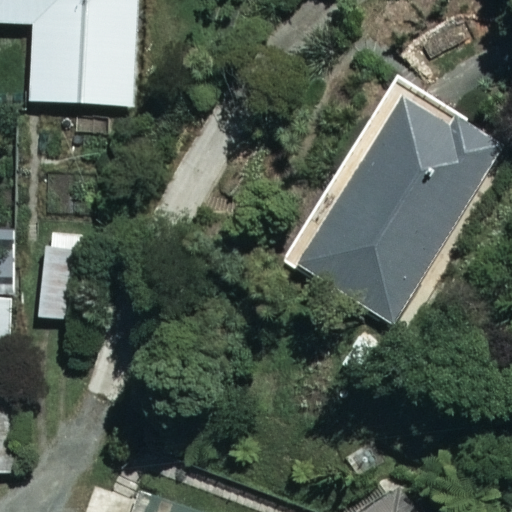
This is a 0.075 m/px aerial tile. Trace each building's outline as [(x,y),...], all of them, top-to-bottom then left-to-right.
[(144,0),(0,0),(0,34),(39,35),(39,110),(144,110),(144,0)] [(503,156),(415,102),(307,278),(394,332),(503,156)] [(88,241),(52,238),(44,322),(80,326),(88,241)] [(20,265),(0,265),(0,362),(20,363),(20,265)] [(21,389),(0,388),(0,480),(20,481),(21,389)] [(416,511),(401,491),(373,511),(416,511)] [(194,511),(138,496),(133,511),(194,511)]
